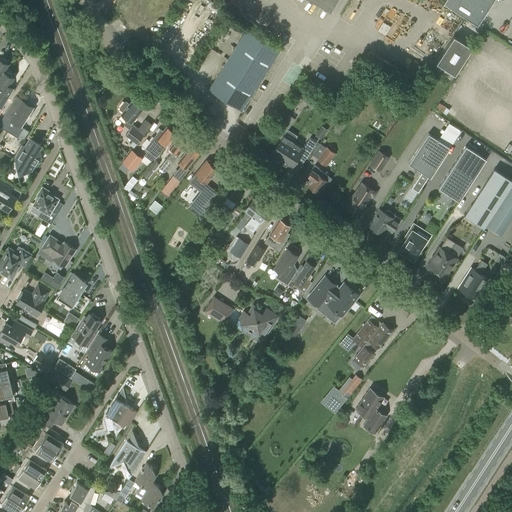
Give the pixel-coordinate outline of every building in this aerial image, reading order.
[(311,0),(330,11),(336,0),(311,0)] [(443,0),(443,1),(477,23),(479,20),(488,6),(479,0),(443,0)] [(242,110),(280,50),(252,33),(255,29),(249,25),(246,29),(208,89),(242,110)] [(453,35),(436,62),(455,74),(472,47),(453,35)] [(11,93),(6,90),(13,78),(11,76),(12,75),(8,72),(6,71),(5,73),(3,72),(3,71),(0,76),(0,106),(2,108),(11,93)] [(304,92),(300,98),(314,107),(318,101),(304,92)] [(33,107),(16,96),(4,116),(1,121),(17,132),(28,115),(30,116),(34,110),(32,109),(33,107)] [(143,109),(132,100),(129,104),(126,101),(124,102),(119,107),(120,109),(123,112),(121,114),(127,120),(124,124),(128,127),(143,109)] [(289,115),(277,132),(283,136),(288,129),(295,119),(289,115)] [(133,141),(130,144),(133,147),(143,135),(132,126),(125,134),(133,141)] [(175,133),(166,126),(163,131),(160,129),(150,141),(153,143),(147,151),(155,158),(175,133)] [(321,127),(316,135),(321,138),(326,130),(321,127)] [(283,136),(269,156),(280,163),(293,143),(297,136),(288,129),(283,136)] [(422,172),(418,177),(425,181),(428,176),(430,177),(449,147),(428,133),(408,163),(422,172)] [(179,135),(169,148),(172,151),(159,168),(164,172),(178,155),(188,143),(179,135)] [(28,173),(33,165),(36,164),(41,157),(36,154),(36,152),(40,144),(30,138),(26,145),(22,146),(18,153),(19,157),(14,165),(17,176),(28,173)] [(303,149),(293,143),(280,163),(290,169),(300,154),(306,158),(316,142),(310,138),(303,149)] [(6,142),(0,151),(7,155),(12,147),(6,142)] [(326,166),(335,153),(326,146),(325,147),(318,142),(313,149),(314,150),(312,153),(313,154),(312,155),(317,158),(316,159),(326,166)] [(177,162),(181,165),(173,175),(179,181),(188,169),(187,168),(199,153),(190,146),(177,162)] [(486,159),(465,146),(438,187),(458,201),(486,159)] [(141,158),(131,150),(121,162),(132,170),(141,158)] [(388,158),(378,151),(369,164),(379,171),(388,158)] [(160,164),(154,159),(142,174),(148,179),(160,164)] [(204,188),(202,187),(205,183),(206,183),(217,169),(206,160),(194,174),(200,179),(194,185),(202,191),(204,188)] [(311,178),(306,184),(318,193),(327,180),(315,172),(311,169),(307,175),(311,178)] [(511,180),(494,169),(464,215),(463,215),(483,228),(484,227),(483,227),(511,182),(511,180)] [(127,182),(123,187),(128,191),(130,190),(137,180),(132,176),(127,182)] [(418,177),(415,183),(421,187),(425,181),(418,177)] [(0,207),(8,212),(16,198),(9,194),(12,188),(0,180),(0,207)] [(169,181),(161,190),(167,195),(175,186),(169,181)] [(344,207),(357,216),(373,191),(361,183),(344,207)] [(511,184),(486,225),(500,235),(511,216),(511,184)] [(37,216),(51,224),(62,206),(56,202),(57,199),(49,194),(49,192),(42,188),(38,195),(39,196),(34,205),(41,209),(37,216)] [(235,204),(225,196),(220,203),(230,210),(235,204)] [(240,230),(244,224),(261,203),(257,200),(258,199),(255,196),(254,197),(253,197),(243,209),(246,211),(235,226),(229,233),(234,237),(240,230)] [(156,213),(163,204),(155,198),(149,207),(156,213)] [(261,203),(244,224),(252,230),(269,209),(268,209),(269,208),(265,205),(265,206),(261,203)] [(394,230),(401,219),(388,210),(386,211),(385,212),(379,209),(368,225),(382,234),(387,227),(389,226),(394,230)] [(290,234),(287,232),(290,225),(279,218),(264,242),(279,251),(290,234)] [(420,227),(413,223),(405,236),(407,237),(399,250),(415,260),(428,240),(416,232),(420,227)] [(40,239),(32,235),(29,239),(37,244),(40,239)] [(55,257),(53,259),(64,266),(75,249),(64,242),(63,244),(50,235),(41,248),(55,257)] [(229,251),(240,258),(249,244),(238,237),(229,251)] [(452,269),(456,263),(454,260),(456,258),(447,252),(454,242),(446,237),(434,257),(435,257),(432,261),(431,261),(427,268),(443,278),(449,269),(452,269)] [(256,244),(249,255),(258,261),(265,249),(256,244)] [(19,264),(24,267),(32,254),(20,247),(17,247),(14,252),(10,249),(8,250),(1,262),(0,261),(0,273),(3,275),(4,274),(9,277),(12,276),(19,264)] [(289,278),(290,279),(296,270),(291,267),(298,256),(287,248),(273,268),(278,272),(275,277),(286,284),(289,278)] [(481,260),(474,270),(472,268),(459,288),(470,295),(472,292),(476,295),(478,291),(481,292),(484,287),(482,286),(487,278),(480,274),(487,263),(481,260)] [(296,270),(290,279),(293,281),(291,284),(304,292),(311,282),(309,280),(312,275),(310,274),(314,266),(306,261),(303,266),(300,264),(297,270),(296,269),(296,270)] [(64,277),(56,272),(48,284),(56,289),(64,277)] [(81,293),(78,292),(86,281),(73,273),(57,299),(71,308),(81,293)] [(323,310),(327,304),(341,315),(358,294),(344,282),(338,289),(334,286),(336,284),(325,275),(307,297),(323,310)] [(15,303),(36,315),(44,302),(42,301),(49,290),(38,283),(33,290),(35,291),(33,295),(24,289),(22,292),(20,291),(15,299),(17,300),(15,303)] [(275,289),(273,293),(279,297),(283,291),(279,289),(275,289)] [(210,305),(206,311),(218,319),(222,312),(210,305)] [(253,305),(247,314),(243,311),(235,325),(262,342),(278,316),(266,309),(264,312),(253,305)] [(85,351),(99,329),(94,326),(99,318),(92,313),(89,318),(84,315),(71,335),(83,343),(79,348),(85,351)] [(291,323),(289,326),(297,331),(305,320),(296,314),(290,322),(291,323)] [(74,315),(69,323),(75,327),(80,318),(74,315)] [(14,319),(11,326),(5,322),(0,330),(0,334),(1,334),(0,335),(0,338),(9,344),(11,340),(17,344),(23,333),(28,336),(31,330),(18,323),(18,322),(14,319)] [(369,350),(373,345),(377,348),(392,330),(383,322),(381,324),(377,323),(376,324),(368,319),(353,338),(362,346),(353,358),(363,367),(374,353),(369,350)] [(102,365),(111,351),(107,348),(103,348),(102,345),(103,345),(107,339),(99,334),(87,352),(90,354),(85,362),(92,367),(92,368),(99,372),(103,365),(102,365)] [(50,362),(38,355),(34,361),(45,369),(50,362)] [(0,383),(13,380),(10,367),(7,368),(5,362),(0,363),(0,383)] [(77,367),(72,364),(68,371),(69,371),(67,375),(70,377),(72,373),(72,374),(74,371),(77,367)] [(70,377),(69,378),(89,391),(94,384),(74,371),(72,374),(70,377)] [(62,376),(57,384),(65,389),(70,382),(63,376),(62,376)] [(13,380),(0,383),(0,397),(1,403),(5,402),(11,401),(14,400),(13,394),(16,393),(13,380)] [(125,420),(132,408),(124,403),(125,400),(126,400),(123,387),(106,414),(111,417),(113,424),(119,428),(122,423),(127,426),(129,423),(125,420)] [(356,412),(367,419),(362,426),(374,433),(386,415),(375,408),(383,396),(370,387),(356,409),(357,410),(356,412)] [(324,404),(334,413),(346,398),(336,390),(324,404)] [(58,419),(59,419),(63,421),(74,404),(59,395),(56,393),(49,404),(50,404),(49,406),(45,404),(37,417),(51,426),(55,419),(56,420),(57,420),(58,419)] [(5,402),(1,403),(0,403),(0,417),(14,414),(11,401),(5,402)] [(46,426),(38,439),(58,452),(63,443),(57,439),(60,435),(46,426)] [(110,464),(123,459),(124,458),(127,467),(130,466),(132,471),(128,478),(129,479),(147,451),(138,445),(136,440),(132,431),(133,431),(132,430),(116,454),(110,464)] [(16,434),(12,440),(18,444),(22,438),(16,434)] [(28,443),(24,449),(29,452),(43,461),(46,457),(52,461),(58,452),(38,439),(33,446),(28,443)] [(115,445),(110,442),(104,451),(109,455),(115,445)] [(5,448),(2,453),(8,457),(11,452),(5,448)] [(40,465),(43,461),(29,452),(24,449),(21,454),(26,457),(21,465),(41,478),(46,469),(40,465)] [(146,487),(148,488),(152,481),(155,475),(155,474),(156,472),(155,468),(153,467),(152,468),(152,466),(146,462),(135,480),(141,484),(140,486),(145,489),(146,487)] [(21,465),(12,478),(26,487),(29,483),(35,487),(37,483),(41,478),(21,465)] [(10,483),(4,491),(24,504),(30,495),(23,491),(26,487),(12,478),(7,475),(4,479),(10,483)] [(69,492),(86,503),(90,504),(96,486),(84,479),(81,484),(77,481),(70,492),(69,491),(69,492)] [(125,497),(134,482),(129,479),(120,493),(125,497)] [(149,511),(157,511),(160,508),(155,505),(162,494),(161,493),(162,493),(163,491),(162,487),(160,486),(159,486),(159,485),(152,481),(152,482),(152,481),(148,488),(141,499),(153,506),(149,511)] [(116,499),(121,491),(120,490),(118,494),(115,492),(107,492),(104,491),(103,492),(116,499)] [(10,511),(12,509),(16,511),(18,511),(24,504),(4,491),(0,497),(0,507),(7,511),(10,511)] [(56,511),(57,511),(83,511),(84,511),(89,511),(91,505),(90,504),(86,503),(69,492),(74,495),(69,504),(64,501),(57,511),(56,511)] [(125,497),(120,493),(119,493),(116,499),(121,502),(125,497)]
